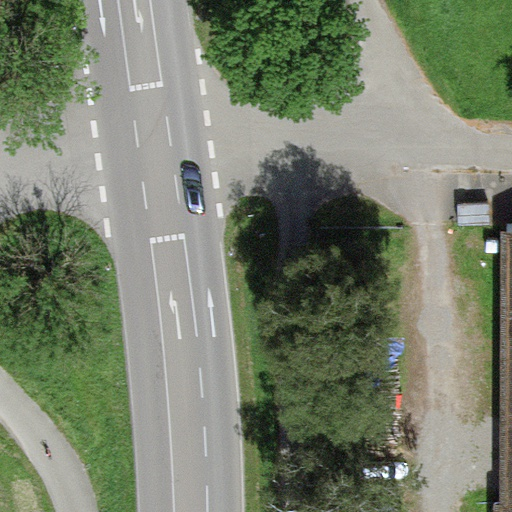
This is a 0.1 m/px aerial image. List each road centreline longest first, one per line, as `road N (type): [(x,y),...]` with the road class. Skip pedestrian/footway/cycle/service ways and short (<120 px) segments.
road 1 (secondary): [(157,150),(188,413),(190,511)]
road 2 (track): [(297,511),(296,154)]
road 3 (residential): [(511,155),(157,150)]
road 4 (track): [(390,151),(383,48),(363,0)]
road 5 (secondary): [(136,0),(157,150)]
road 6 (track): [(0,395),(53,453),(79,511)]
